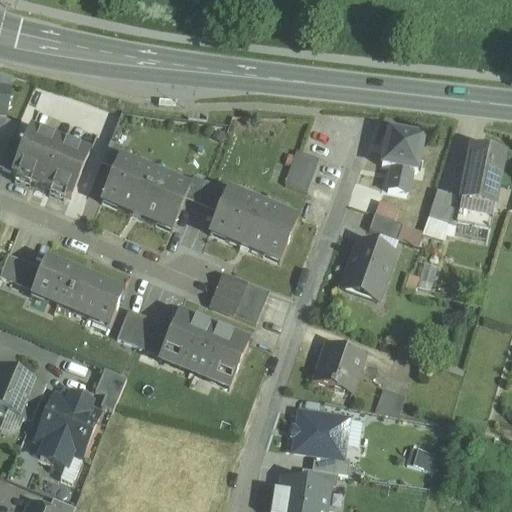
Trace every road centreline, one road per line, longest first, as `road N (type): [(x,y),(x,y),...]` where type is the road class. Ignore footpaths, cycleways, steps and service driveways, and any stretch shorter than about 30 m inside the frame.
road 1 (primary): [(511,107),(185,70),(0,34)]
road 2 (residential): [(232,511),(350,170),(348,142)]
road 3 (residential): [(203,279),(0,205)]
